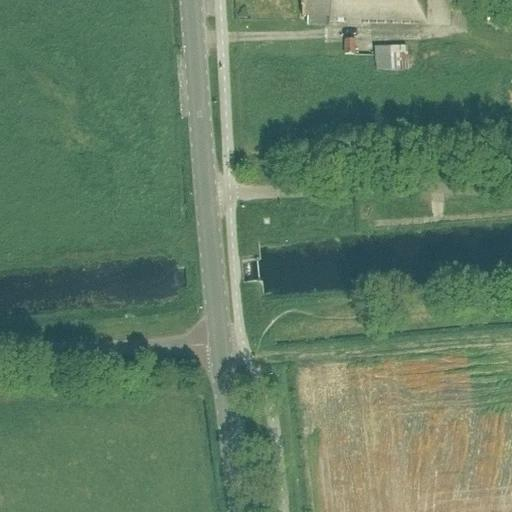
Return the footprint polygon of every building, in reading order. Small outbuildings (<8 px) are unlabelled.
[(425,27),(424,0),(302,0),(302,25),(307,25),(307,27),(329,27),(330,24),(345,24),(345,26),(425,27)] [(449,0),(450,10),(467,10),(466,0),(449,0)] [(511,31),(511,15),(494,13),(492,29),(511,31)] [(355,56),(355,42),(344,42),(343,55),(355,56)] [(376,72),(408,72),(406,49),(374,49),(376,72)]
